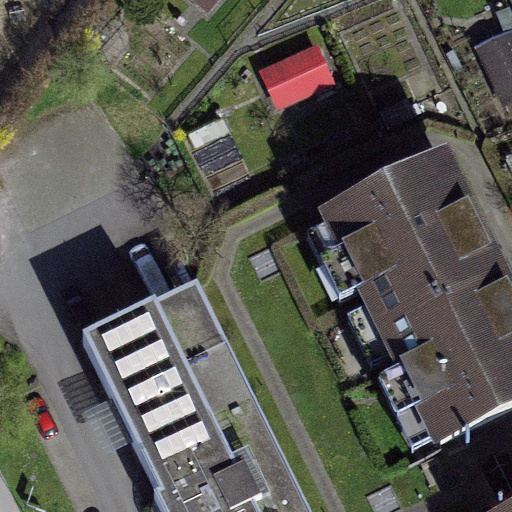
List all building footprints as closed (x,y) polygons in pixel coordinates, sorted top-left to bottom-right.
[(194,0),(209,11),(217,0),(194,0)] [(503,100),(511,95),(511,30),(479,45),(503,100)] [(279,114),(339,86),(319,44),(260,73),(279,114)] [(330,242),(436,457),(511,419),(511,319),(495,285),(445,185),(330,242)] [(300,511),(192,290),(83,343),(166,511),(300,511)]
